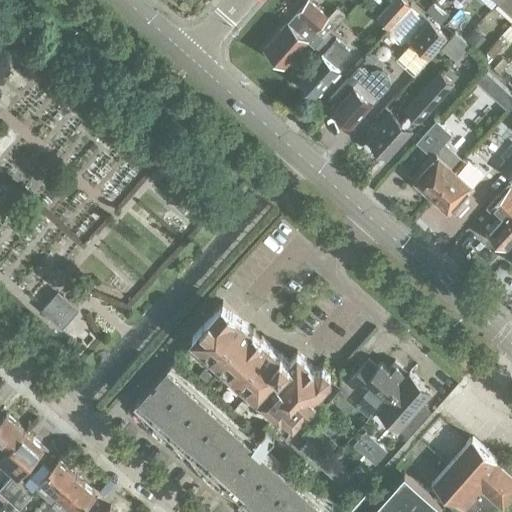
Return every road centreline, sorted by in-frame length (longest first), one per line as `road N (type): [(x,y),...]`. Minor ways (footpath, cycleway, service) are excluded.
road 1 (residential): [(511,343),(190,54)]
road 2 (residential): [(190,511),(0,345)]
